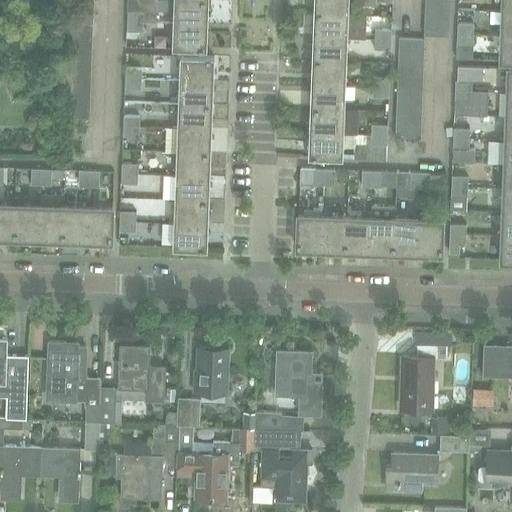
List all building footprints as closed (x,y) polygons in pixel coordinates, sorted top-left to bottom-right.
[(93,0),(69,0),(69,10),(93,11),(93,0)] [(128,0),(128,21),(144,22),(156,22),(156,0),(128,0)] [(208,0),(199,0),(174,0),(173,23),(207,24),(208,0)] [(347,0),(314,0),(314,12),(347,13),(347,0)] [(448,0),(424,0),(424,9),(448,10),(448,0)] [(511,0),(503,0),(503,11),(511,11),(511,0)] [(448,10),(424,9),(423,22),(448,23),(448,10)] [(460,9),(458,33),(474,34),(475,10),(460,9)] [(93,11),(69,10),(69,22),(93,23),(93,11)] [(511,11),(503,11),(502,35),(511,35),(511,11)] [(347,13),(314,12),(313,36),(346,37),(347,13)] [(144,22),(128,21),(127,31),(143,32),(144,22)] [(93,23),(69,22),(69,35),(93,36),(93,23)] [(448,23),(423,22),(423,34),(447,35),(448,23)] [(207,24),(173,23),(172,47),(207,48),(207,24)] [(375,28),(374,38),(390,39),(391,29),(375,28)] [(458,33),(458,44),(474,44),(474,34),(458,33)] [(93,36),(69,35),(68,47),(92,48),(93,36)] [(511,35),(502,35),(501,59),(511,59),(511,35)] [(346,37),(313,36),(312,60),(345,61),(346,37)] [(399,37),(398,50),(423,51),(424,38),(399,37)] [(390,39),(374,38),(374,48),(390,49),(390,39)] [(92,48),(68,47),(68,59),(92,60),(92,48)] [(423,51),(398,50),(398,62),(423,63),(423,51)] [(181,55),(180,79),(213,81),(214,56),(181,55)] [(92,60),(68,59),(68,61),(67,72),(91,73),(92,60)] [(44,60),(44,71),(43,88),(67,88),(67,84),(67,72),(68,61),(44,60)] [(345,61),(312,60),(311,84),(344,85),(345,61)] [(423,63),(398,62),(398,74),(422,75),(423,63)] [(483,66),(457,65),(456,90),(472,91),(472,79),(482,79),(483,66)] [(142,68),(126,67),(126,77),(142,78),(142,68)] [(91,73),(67,72),(67,84),(91,85),(91,73)] [(422,75),(398,74),(397,87),(422,88),(422,75)] [(373,76),(372,86),(388,87),(389,77),(373,76)] [(142,78),(126,77),(125,87),(141,88),(142,78)] [(213,81),(180,79),(179,103),(212,105),(213,81)] [(91,85),(67,84),(67,88),(66,97),(90,98),(91,85)] [(344,85),(311,84),(310,108),(343,109),(344,85)] [(388,87),(372,86),(372,96),(388,97),(388,87)] [(422,88),(397,87),(397,99),(421,100),(422,88)] [(472,91),(456,90),(455,113),(487,115),(488,91),(472,91)] [(90,98),(66,97),(66,109),(90,110),(90,98)] [(421,100),(397,99),(396,112),(421,113),(421,100)] [(212,105),(179,103),(178,127),(211,129),(212,105)] [(343,109),(310,108),(309,132),(342,133),(343,109)] [(90,110),(66,109),(65,122),(89,122),(90,110)] [(421,113),(396,112),(396,124),(420,125),(421,113)] [(139,116),(124,115),(124,125),(139,126),(139,116)] [(371,124),(371,134),(387,135),(387,125),(371,124)] [(420,125),(396,124),(395,136),(420,137),(420,125)] [(454,124),(454,134),(470,135),(470,125),(454,124)] [(139,126),(124,125),(124,135),(139,136),(139,126)] [(211,129),(178,127),(177,151),(211,152),(211,129)] [(342,133),(309,132),(308,156),(341,157),(342,133)] [(387,135),(371,134),(370,144),(353,144),(353,158),(386,159),(387,135)] [(470,135),(454,134),(454,144),(470,145),(470,135)] [(491,139),(491,163),(505,164),(511,163),(511,139),(505,139),(491,139)] [(211,152),(177,151),(176,175),(210,176),(211,152)] [(139,163),(123,163),(122,173),(138,173),(139,163)] [(42,167),(32,167),(31,183),(41,183),(42,167)] [(52,168),(42,167),(41,183),(51,184),(52,168)] [(324,167),(314,167),(313,183),(323,183),(324,167)] [(334,168),(324,167),(323,183),(333,184),(334,168)] [(89,169),(79,168),(79,184),(89,185),(89,169)] [(372,169),(361,168),(361,184),(372,185),(372,169)] [(99,169),(89,169),(89,185),(99,185),(99,169)] [(381,169),(372,169),(372,185),(381,185),(381,169)] [(420,170),(410,169),(409,185),(420,186),(420,170)] [(444,171),(420,170),(420,186),(429,186),(429,178),(444,179),(444,171)] [(453,172),(452,182),(468,182),(469,172),(453,172)] [(138,173),(122,173),(122,183),(138,183),(138,173)] [(210,176),(176,175),(175,199),(209,200),(210,176)] [(468,182),(452,182),(451,209),(467,210),(468,182)] [(511,187),(504,188),(503,212),(511,211),(511,187)] [(209,200),(175,199),(174,223),(208,224),(209,200)] [(16,203),(0,202),(0,236),(15,237),(16,203)] [(40,204),(16,203),(15,237),(39,238),(40,204)] [(64,205),(40,204),(39,238),(63,239),(64,205)] [(88,206),(64,205),(63,239),(87,240),(88,206)] [(395,206),(372,205),(371,216),(370,216),(369,250),(393,251),(394,217),(395,206)] [(113,207),(88,206),(87,240),(111,240),(113,207)] [(136,211),(120,210),(120,221),(136,221),(136,211)] [(511,211),(503,212),(502,236),(511,236),(511,211)] [(322,214),(298,214),(297,248),(321,249),(322,214)] [(346,215),(322,214),(321,249),(345,249),(346,215)] [(370,216),(346,215),(345,249),(369,250),(370,216)] [(418,218),(394,217),(393,251),(417,252),(418,218)] [(442,219),(418,218),(417,252),(441,253),(442,219)] [(136,221),(120,221),(119,230),(135,231),(136,221)] [(208,224),(174,223),(173,247),(207,248),(208,224)] [(450,223),(450,234),(466,234),(466,224),(450,223)] [(466,234),(450,234),(449,252),(460,253),(460,244),(466,244),(466,234)] [(511,236),(502,236),(501,259),(511,259),(511,236)] [(373,318),(372,336),(404,338),(404,319),(373,318)] [(0,396),(7,396),(7,418),(23,418),(26,418),(28,355),(6,354),(6,340),(0,339),(0,396)] [(78,342),(49,341),(47,390),(62,391),(62,399),(85,400),(85,403),(87,403),(86,421),(100,421),(101,386),(100,386),(101,377),(85,376),(86,346),(78,346),(78,342)] [(402,408),(422,409),(433,409),(434,357),(447,357),(447,344),(417,343),(416,355),(402,355),(401,373),(406,373),(406,382),(402,382),(402,408)] [(101,386),(100,421),(100,422),(121,422),(122,398),(163,400),(165,366),(149,365),(149,345),(120,344),(119,387),(101,386)] [(511,346),(484,346),(483,373),(511,374),(511,346)] [(199,348),(198,368),(197,390),(226,391),(227,368),(228,348),(199,348)] [(311,351),(277,350),(276,394),(304,395),(303,412),(321,413),(321,381),(311,381),(311,351)] [(479,377),(460,380),(463,399),(482,396),(479,377)] [(176,421),(179,421),(193,421),(199,421),(200,393),(176,393),(176,421)] [(256,412),(256,413),(256,428),(281,429),(281,428),(280,428),(281,413),(256,412)] [(0,450),(1,450),(1,445),(4,445),(4,432),(23,432),(23,418),(7,418),(0,417),(0,450)] [(230,441),(241,442),(243,418),(231,418),(230,441)] [(100,421),(86,421),(85,449),(99,449),(100,422),(100,421)] [(178,425),(177,467),(197,467),(196,495),(225,496),(227,463),(239,464),(239,456),(239,442),(214,441),(213,453),(193,452),(195,421),(193,421),(179,421),(178,425)] [(163,424),(154,424),(153,442),(151,442),(151,454),(117,453),(116,473),(122,473),(121,496),(122,496),(122,499),(133,500),(133,497),(150,498),(162,498),(163,466),(177,467),(178,425),(163,424)] [(256,428),(255,446),(254,449),(262,449),(261,483),(276,484),(275,498),(304,499),(306,463),(312,463),(313,459),(312,459),(312,449),(292,448),(292,455),(279,455),(279,440),(280,440),(281,429),(256,428)] [(440,451),(470,451),(470,435),(441,435),(440,451)] [(1,496),(19,497),(20,470),(40,471),(41,446),(4,445),(1,445),(1,450),(0,473),(2,473),(1,496)] [(81,447),(41,446),(40,471),(61,472),(60,498),(78,499),(79,475),(80,475),(80,470),(81,447)] [(511,451),(488,451),(486,481),(511,482),(511,451)] [(397,484),(415,485),(437,485),(438,454),(392,452),(392,465),(387,465),(386,481),(397,482),(397,484)]
